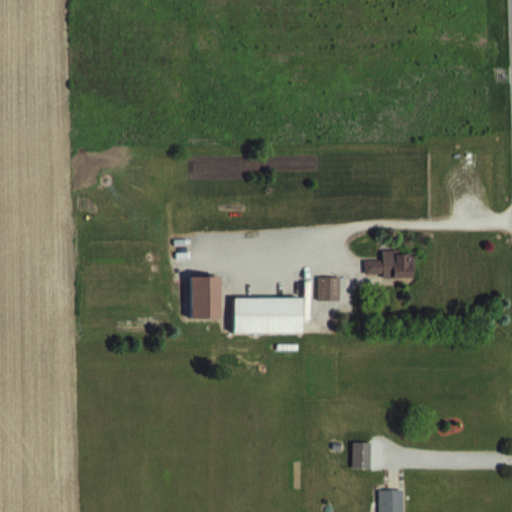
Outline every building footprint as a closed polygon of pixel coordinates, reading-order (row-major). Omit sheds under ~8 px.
[(366,290),(383,290),(383,294),(415,293),(415,268),(383,268),(383,275),(365,275),(366,290)] [(191,293),(192,335),(222,334),(221,292),(191,293)] [(319,316),(341,316),(342,293),(319,293),(319,316)] [(234,314),(235,349),(303,348),(302,313),(234,314)] [(354,483),(372,484),(373,459),(355,458),(354,483)]
